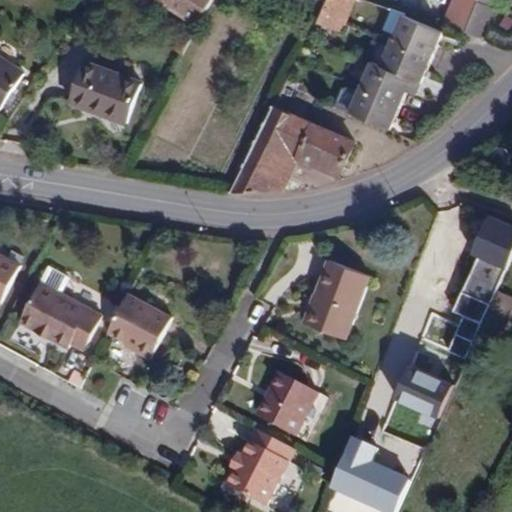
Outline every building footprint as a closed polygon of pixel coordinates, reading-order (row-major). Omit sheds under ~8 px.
[(156,0),(195,24),(199,26),(212,0),(156,0)] [(358,0),(330,0),(321,20),(345,32),(358,0)] [(462,32),(463,28),(474,6),(477,0),(457,0),(446,27),(462,32)] [(477,0),(474,6),(463,28),(481,35),(493,7),(491,5),(478,0),(477,0)] [(400,117),(396,114),(408,88),(420,93),(431,69),(427,66),(439,41),(442,43),(447,32),(404,13),(382,64),(373,60),(362,86),(351,81),(340,106),(394,129),(400,117)] [(0,110),(1,111),(29,72),(0,52),(0,110)] [(87,61),(73,102),(129,121),(143,82),(87,61)] [(339,176),(355,139),(275,105),(235,188),(234,192),(287,191),(300,166),(316,173),(319,167),(339,176)] [(497,292),(501,284),(511,260),(511,223),(492,215),(474,254),(499,265),(489,288),(497,292)] [(0,301),(2,303),(22,264),(0,252),(0,301)] [(371,277),(331,261),(306,324),(346,340),(371,277)] [(84,349),(103,314),(40,281),(19,320),(35,327),(37,324),(55,333),(53,338),(68,346),(71,341),(84,349)] [(511,306),(511,288),(501,284),(497,292),(492,303),(479,333),(495,341),(511,306)] [(468,357),(479,333),(492,303),(465,291),(457,310),(467,315),(451,350),(468,357)] [(150,359),(172,318),(129,294),(109,332),(137,348),(135,351),(150,359)] [(444,317),(409,303),(394,341),(428,355),(444,317)] [(37,324),(35,327),(53,338),(55,333),(37,324)] [(273,388),(277,391),(263,417),(296,435),(320,392),(283,371),(273,388)] [(277,391),(273,388),(259,414),(263,417),(277,391)] [(288,462),(295,450),(257,428),(250,440),(288,462)] [(242,455),(244,455),(236,470),(234,469),(227,483),(265,505),(288,462),(250,440),(242,455)] [(242,455),(238,453),(230,467),(234,469),(236,470),(244,455),(242,455)]
